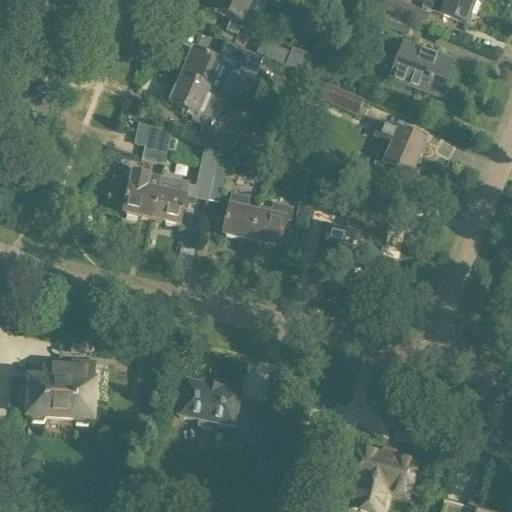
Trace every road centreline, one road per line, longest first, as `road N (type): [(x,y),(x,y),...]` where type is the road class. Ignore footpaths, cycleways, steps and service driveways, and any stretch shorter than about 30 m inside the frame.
road 1 (residential): [(423,358),(58,277),(0,255)]
road 2 (residential): [(423,358),(511,131)]
road 3 (residential): [(0,173),(75,0)]
